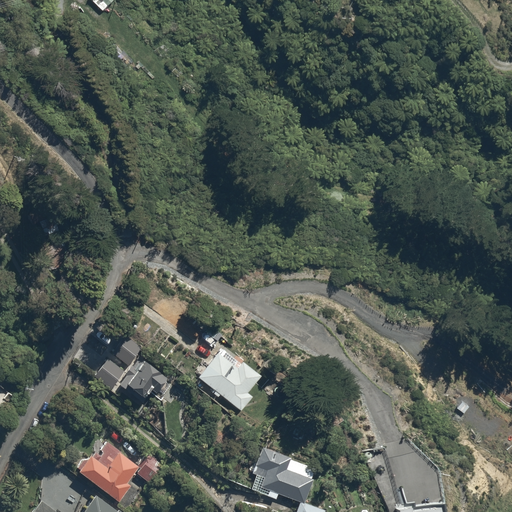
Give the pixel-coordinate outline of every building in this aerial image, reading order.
[(79,0),(48,0),(65,15),(79,0)] [(48,204),(32,211),(42,235),(58,228),(48,204)] [(50,242),(32,240),(29,267),(47,269),(50,242)] [(89,331),(69,360),(108,386),(137,343),(121,332),(111,347),(89,331)] [(260,377),(217,344),(192,376),(235,409),(260,377)] [(174,377),(140,355),(122,381),(138,392),(142,386),(160,398),(174,377)] [(84,451),(72,468),(115,499),(128,482),(126,480),(133,470),(137,464),(107,442),(94,458),(84,451)] [(277,493),(296,500),(291,511),(322,511),(323,510),(301,502),(314,465),(256,445),(248,470),(253,471),(247,487),(276,497),(277,493)] [(39,496),(60,511),(69,511),(86,488),(28,447),(18,461),(41,476),(39,496)] [(137,464),(133,470),(146,480),(161,459),(148,449),(137,464)] [(121,511),(93,490),(75,511),(121,511)] [(233,511),(219,493),(211,499),(220,511),(233,511)] [(58,511),(38,497),(26,511),(58,511)] [(394,511),(435,511),(434,501),(393,507),(394,511)]
